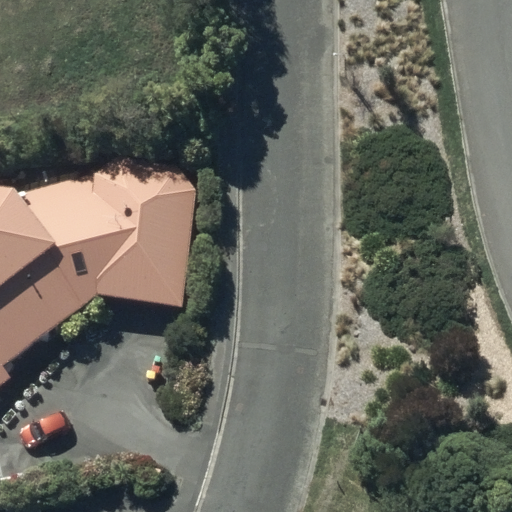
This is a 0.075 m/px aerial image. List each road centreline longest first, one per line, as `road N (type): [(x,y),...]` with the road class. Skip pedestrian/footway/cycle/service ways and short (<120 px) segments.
road 1 (residential): [(296,0),(290,368),(257,511)]
road 2 (residential): [(481,0),(511,172)]
